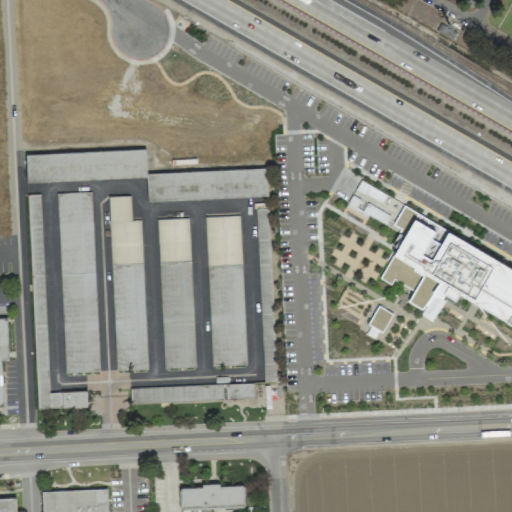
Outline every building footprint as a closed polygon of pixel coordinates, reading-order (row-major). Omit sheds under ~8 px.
[(267,197),(266,168),(146,172),(145,149),(24,154),(25,182),(146,178),(147,201),(267,197)] [(401,232),(379,279),(391,284),(392,280),(413,289),(407,301),(424,309),(433,290),(454,300),(456,296),(511,322),(511,260),(355,188),(346,207),(401,232)] [(57,193),(64,373),(98,371),(91,192),(57,193)] [(40,194),(27,195),(35,394),(45,394),(46,407),(86,406),(85,390),(48,392),(40,194)] [(141,220),(131,220),(130,196),(109,196),(114,370),(146,369),(141,220)] [(275,381),(268,208),(255,209),(258,269),(266,269),(267,294),(260,294),(263,381),(275,381)] [(245,364),(239,216),(205,217),(211,366),(245,364)] [(158,261),(189,260),(188,218),(157,219),(158,261)] [(194,367),(190,261),(159,262),(163,368),(194,367)] [(253,398),(252,383),(129,387),(129,402),(253,398)] [(243,483),(179,486),(180,508),(244,506),(243,483)] [(107,511),(107,488),(40,490),(41,511),(107,511)] [(0,511),(14,511),(14,497),(0,497),(0,511)]
